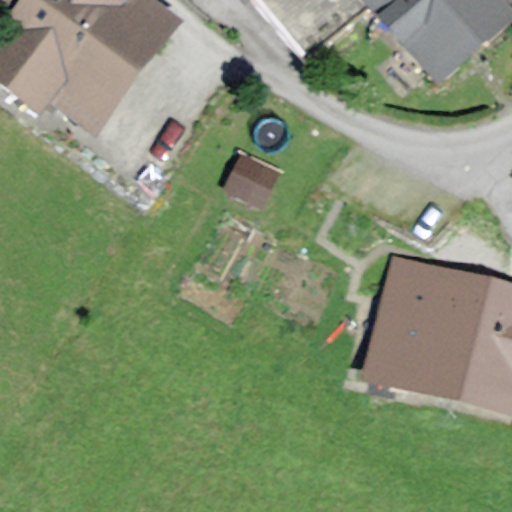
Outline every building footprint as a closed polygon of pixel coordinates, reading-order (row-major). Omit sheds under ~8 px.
[(0,0),(0,31),(12,41),(36,8),(42,0),(0,0)] [(42,0),(36,8),(125,75),(162,26),(128,0),(42,0)] [(377,12),(390,0),(250,0),(305,65),(373,7),(377,12)] [(506,10),(497,0),(390,0),(377,12),(432,76),(506,10)] [(36,8),(12,41),(0,56),(0,84),(39,113),(51,98),(88,125),(125,75),(36,8)] [(511,300),(398,271),(373,366),(511,402),(511,300)]
